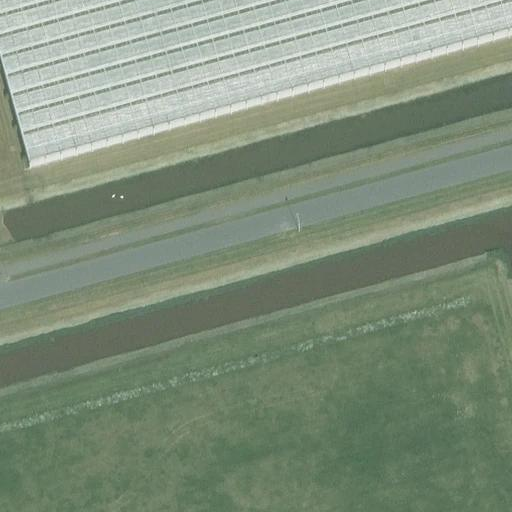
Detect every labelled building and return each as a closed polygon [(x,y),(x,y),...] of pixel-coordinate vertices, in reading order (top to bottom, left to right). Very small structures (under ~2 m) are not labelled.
[(511,0),(0,0),(0,63),(29,169),(511,36),(511,0)] [(418,325),(354,342),(366,384),(430,366),(418,325)] [(354,342),(290,360),(301,401),(366,384),(354,342)] [(290,360),(226,377),(237,419),(301,401),(290,360)] [(226,377),(162,395),(173,436),(237,419),(226,377)] [(162,395),(98,412),(109,454),(173,436),(162,395)] [(450,441),(386,458),(397,500),(461,482),(450,441)] [(386,458),(322,476),(331,511),(352,511),(397,500),(386,458)] [(331,511),(322,476),(258,493),(262,511),(331,511)] [(86,511),(78,480),(14,498),(17,511),(86,511)] [(262,511),(258,493),(194,511),(193,511),(262,511)] [(17,511),(14,498),(0,501),(0,511),(17,511)]
